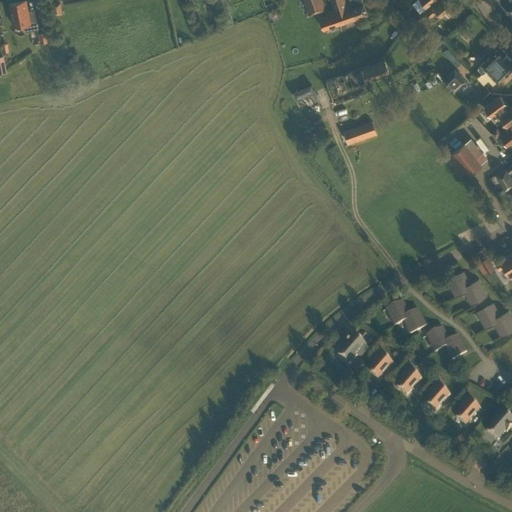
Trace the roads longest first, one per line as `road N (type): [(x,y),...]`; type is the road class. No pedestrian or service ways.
road 1 (residential): [(511,224),(370,298),(292,367)]
road 2 (residential): [(511,509),(410,451),(292,367)]
road 3 (unclassified): [(186,511),(292,367)]
